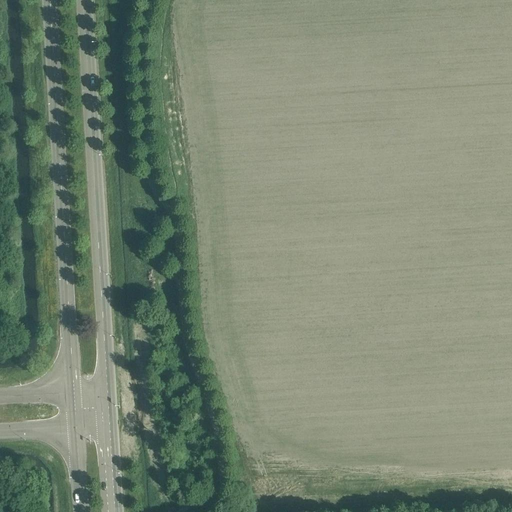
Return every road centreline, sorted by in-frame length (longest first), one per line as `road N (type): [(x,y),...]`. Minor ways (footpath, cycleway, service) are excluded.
road 1 (secondary): [(48,0),(69,333)]
road 2 (secondary): [(103,314),(84,0)]
road 3 (secondary): [(103,434),(119,413),(103,314)]
